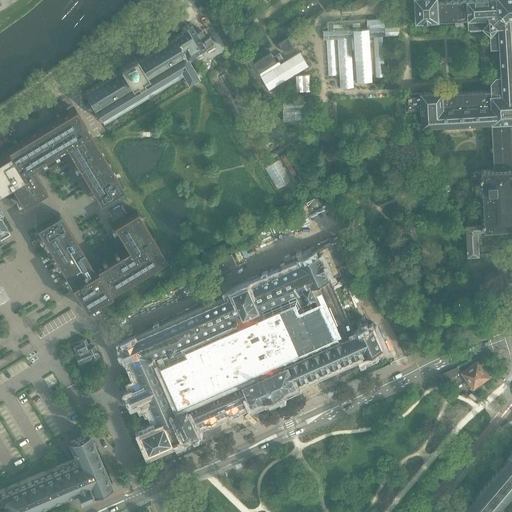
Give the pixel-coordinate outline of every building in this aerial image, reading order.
[(356,0),(351,3),(355,10),(371,0),(356,0)] [(471,30),(481,30),(481,27),(485,27),(491,33),(492,48),(500,47),(502,77),(497,77),(492,83),(492,91),(444,93),(444,92),(406,94),(407,110),(422,109),(423,127),(487,123),(488,125),(489,127),(491,128),(493,128),(495,169),(492,169),(482,169),(482,170),(475,171),(476,196),(483,196),(485,220),(467,221),(468,225),(467,225),(468,248),(467,248),(467,251),(468,251),(469,255),(479,255),(479,253),(483,253),(492,252),(491,249),(491,245),(482,246),(481,230),(485,230),(486,231),(486,230),(487,231),(487,230),(490,230),(491,230),(491,229),(494,229),(494,230),(495,230),(496,229),(498,229),(499,230),(500,229),(503,229),(503,230),(504,229),(507,228),(507,229),(508,229),(508,228),(511,228),(511,229),(511,228),(511,0),(461,0),(438,1),(438,0),(415,0),(417,22),(464,19),(469,19),(469,28),(471,27),(471,30)] [(243,16),(235,21),(244,35),(252,30),(243,16)] [(328,30),(323,31),(324,35),(324,38),(324,40),(326,76),(329,76),(336,75),(334,39),(338,39),(340,75),(340,88),(340,89),(354,88),(353,79),(351,38),(354,38),(357,79),(357,83),(373,82),(372,78),(370,37),(374,37),(376,78),(385,77),(384,54),(383,36),(386,36),(400,36),(400,33),(400,29),(400,26),(385,26),(385,19),(384,19),(374,19),(367,20),(363,20),(360,20),(356,20),(356,19),(353,19),(353,20),(343,21),(342,19),(333,20),(333,22),(329,22),(328,22),(328,26),(328,30)] [(163,43),(160,46),(160,45),(158,46),(159,46),(155,48),(154,49),(151,51),(149,51),(150,52),(146,54),(146,53),(145,54),(142,56),(140,57),(141,57),(137,59),(136,59),(136,58),(135,57),(134,57),(133,58),(130,60),(129,60),(129,61),(127,62),(125,63),(125,62),(124,63),(124,64),(121,66),(120,65),(119,66),(119,67),(120,68),(120,69),(120,70),(117,72),(116,71),(115,72),(112,74),(111,75),(107,77),(106,77),(106,78),(103,80),(103,79),(102,80),(102,81),(98,83),(98,82),(97,83),(94,85),(93,86),(89,88),(88,88),(88,89),(85,91),(85,90),(83,92),(83,93),(84,93),(88,99),(94,109),(101,120),(180,72),(188,84),(199,78),(187,59),(200,51),(203,56),(203,55),(200,51),(213,43),(209,36),(206,38),(201,30),(196,33),(190,23),(180,29),(182,32),(174,37),(174,36),(172,38),(169,40),(168,40),(168,41),(164,43),(164,42),(163,43)] [(288,37),(279,43),(286,53),(295,48),(288,37)] [(254,63),(260,73),(269,68),(277,62),(271,52),(269,53),(262,58),(254,63)] [(280,52),(276,55),(281,64),(286,61),(280,52)] [(269,91),(308,67),(300,54),(281,66),(279,63),(259,76),(269,91)] [(396,55),(387,55),(388,68),(397,68),(396,55)] [(309,75),(296,75),(297,91),(310,90),(309,75)] [(307,101),(283,102),(284,122),(298,121),(308,120),(307,101)] [(7,149),(0,152),(0,185),(8,181),(9,184),(22,206),(46,191),(33,169),(32,167),(35,165),(62,148),(65,146),(68,151),(99,203),(108,198),(115,193),(123,189),(93,139),(89,132),(75,108),(7,149)] [(0,241),(1,241),(0,239),(9,234),(7,229),(1,218),(2,213),(0,209),(0,241)] [(48,221),(36,228),(70,285),(84,309),(104,297),(109,294),(166,260),(137,211),(128,216),(113,226),(128,250),(125,252),(96,269),(94,270),(60,214),(48,221)] [(362,237),(357,239),(361,250),(367,248),(362,237)] [(355,334),(335,289),(330,278),(342,273),(339,267),(348,263),(338,239),(317,248),(319,254),(300,262),(300,263),(250,285),(250,284),(234,291),(235,295),(230,297),(229,294),(229,293),(228,294),(228,295),(229,295),(230,297),(121,345),(127,360),(129,359),(139,382),(132,384),(135,391),(130,393),(134,404),(140,401),(142,408),(149,405),(158,427),(142,434),(150,452),(173,442),(173,441),(185,436),(185,437),(199,431),(198,430),(197,426),(252,402),(252,404),(265,398),(265,399),(276,394),(285,390),(285,389),(298,384),(297,382),(312,375),(363,352),(365,356),(383,348),(374,326),(373,327),(371,323),(369,324),(370,328),(355,334)] [(232,254),(215,262),(220,273),(237,266),(232,254)] [(76,353),(75,354),(79,363),(90,358),(98,355),(94,345),(93,346),(91,342),(88,344),(85,339),(72,345),(76,353)] [(474,389),(490,377),(478,361),(462,373),(474,389)] [(0,511),(28,511),(76,492),(79,500),(112,487),(89,433),(68,442),(77,463),(0,495),(0,498),(2,502),(0,502),(0,511)] [(510,511),(505,507),(505,508),(503,505),(511,494),(511,450),(511,452),(510,452),(509,453),(509,454),(511,455),(507,459),(506,460),(506,461),(491,478),(490,478),(490,479),(487,482),(487,483),(486,484),(471,501),(470,502),(468,505),(467,506),(466,507),(461,511),(510,511)]
